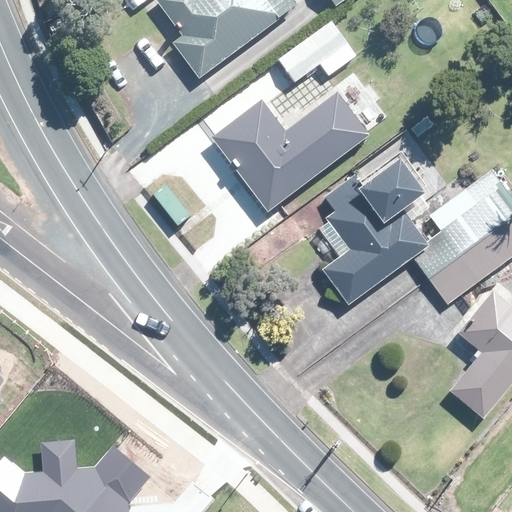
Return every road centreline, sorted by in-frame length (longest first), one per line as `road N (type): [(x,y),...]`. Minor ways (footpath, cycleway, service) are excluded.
road 1 (tertiary): [(229,388),(86,206),(0,48)]
road 2 (unclassified): [(0,239),(174,374),(229,388)]
road 3 (tertiary): [(355,511),(229,388)]
